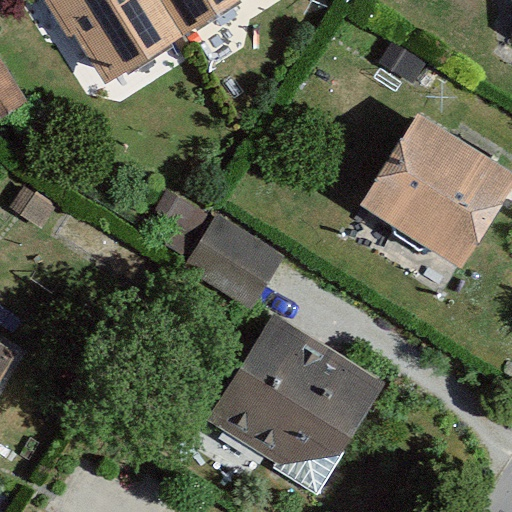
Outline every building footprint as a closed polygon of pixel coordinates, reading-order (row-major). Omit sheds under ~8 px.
[(48,0),(39,7),(98,100),(257,0),(48,0)] [(0,76),(0,131),(25,117),(0,76)] [(511,209),(511,182),(419,128),(365,220),(436,264),(426,282),(444,292),(452,276),(468,286),(511,209)] [(251,303),(285,247),(220,207),(186,262),(251,303)] [(388,396),(273,326),(206,432),(224,442),(212,459),(258,483),(260,478),(319,508),(388,396)] [(0,394),(20,364),(0,355),(0,394)]
